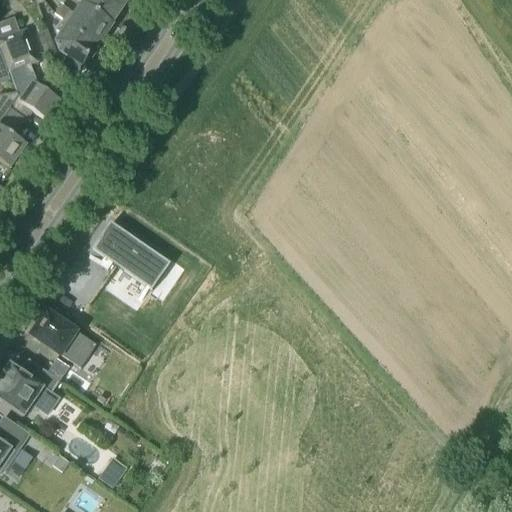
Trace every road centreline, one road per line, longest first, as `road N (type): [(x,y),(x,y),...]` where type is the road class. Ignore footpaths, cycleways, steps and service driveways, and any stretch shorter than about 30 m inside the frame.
road 1 (secondary): [(0,302),(209,0)]
road 2 (secondary): [(183,0),(0,262)]
